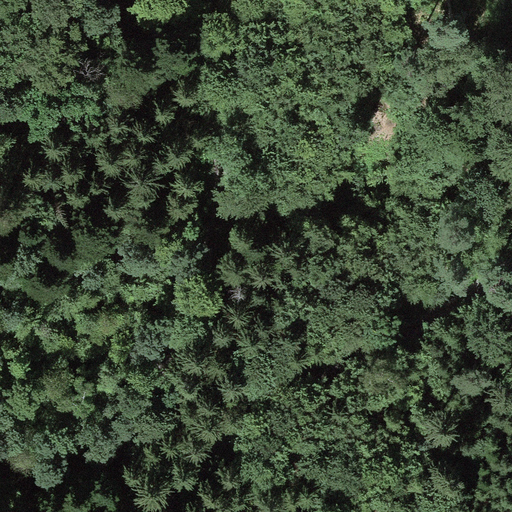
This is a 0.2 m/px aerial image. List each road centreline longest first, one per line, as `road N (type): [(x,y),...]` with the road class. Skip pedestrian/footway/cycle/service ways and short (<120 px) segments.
road 1 (track): [(10,485),(113,453),(166,372),(221,198),(218,114),(192,0)]
road 2 (track): [(511,256),(403,329),(263,390),(156,511)]
